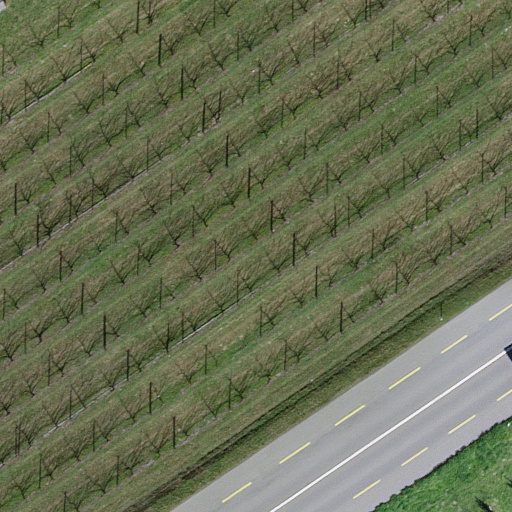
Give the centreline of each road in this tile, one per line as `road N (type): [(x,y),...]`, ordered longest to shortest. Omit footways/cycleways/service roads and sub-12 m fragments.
road 1 (primary): [(511,312),(217,511)]
road 2 (primary): [(293,511),(511,365)]
